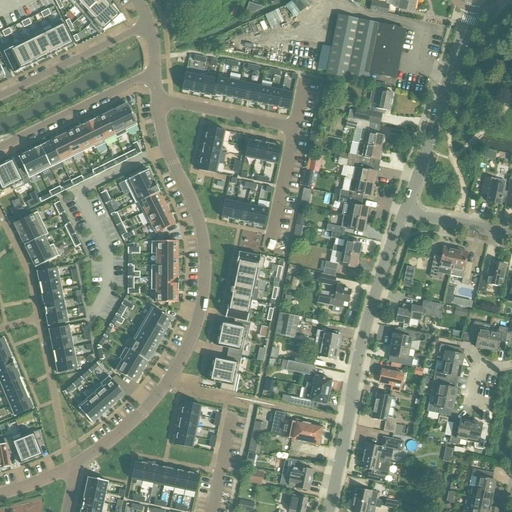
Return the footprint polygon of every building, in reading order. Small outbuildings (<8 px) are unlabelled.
[(80,0),(77,3),(85,12),(98,0),(80,0)] [(104,0),(98,0),(85,12),(92,21),(110,6),(104,0)] [(395,0),(394,8),(414,12),(415,0),(395,0)] [(372,2),(370,11),(387,14),(389,6),(372,2)] [(110,6),(92,21),(101,31),(118,16),(110,6)] [(327,66),(325,74),(325,75),(366,83),(368,73),(395,79),(405,30),(395,28),(396,25),(391,24),(390,27),(338,16),(331,47),(321,45),(318,64),(327,66)] [(63,23),(53,28),(63,49),(73,44),(63,23)] [(53,28),(43,33),(53,54),(63,49),(53,28)] [(43,33),(33,38),(43,58),(43,59),(53,54),(43,33)] [(33,38),(23,43),(33,63),(43,58),(33,38)] [(23,43),(14,47),(24,68),(33,63),(23,43)] [(14,47),(3,52),(4,52),(14,73),(13,73),(14,73),(24,68),(14,47)] [(185,73),(181,90),(192,93),(196,75),(185,73)] [(196,75),(192,93),(203,95),(207,77),(196,75)] [(207,77),(203,95),(214,97),(215,95),(214,95),(217,79),(207,77)] [(217,79),(214,95),(215,95),(225,97),(228,79),(217,77),(217,79)] [(228,79),(225,97),(235,99),(239,81),(228,79)] [(239,81),(235,99),(246,101),(250,84),(239,81)] [(250,84),(246,101),(256,104),(260,86),(250,84)] [(260,86),(256,104),(267,106),(271,88),(260,86)] [(271,88),(267,106),(278,108),(281,90),(271,88)] [(281,90),(278,108),(289,110),(292,93),(281,90)] [(370,123),(379,125),(382,110),(389,111),(392,93),(379,90),(379,91),(373,90),(370,103),(376,105),(375,112),(356,108),(355,111),(349,110),(348,119),(353,120),(370,123)] [(126,104),(115,109),(126,131),(137,126),(135,121),(136,120),(133,114),(131,113),(126,104)] [(115,109),(104,115),(115,136),(115,137),(116,139),(127,133),(126,131),(115,109)] [(94,120),(104,142),(105,141),(115,137),(115,136),(104,115),(94,120)] [(94,119),(82,125),(82,126),(83,125),(94,147),(93,147),(94,149),(106,144),(105,141),(104,142),(94,120),(94,119)] [(357,127),(362,128),(368,129),(369,130),(370,123),(353,120),(347,119),(346,127),(357,130),(357,129),(357,127)] [(82,126),(72,131),(83,152),(93,147),(94,147),(83,125),(82,126)] [(205,138),(223,142),(225,131),(207,127),(205,138)] [(358,144),(380,148),(381,149),(381,148),(380,148),(381,144),(382,144),(383,136),(367,133),(368,129),(362,128),(358,144)] [(72,131),(61,136),(72,158),(83,152),(72,131)] [(61,136),(50,141),(61,163),(72,158),(61,136)] [(205,138),(203,149),(220,152),(223,142),(205,138)] [(246,147),(244,157),(245,157),(255,160),(259,142),(249,140),(248,140),(246,147)] [(40,146),(50,168),(61,163),(50,141),(40,146)] [(259,142),(255,160),(266,162),(270,144),(259,142)] [(270,144),(266,162),(277,164),(278,159),(281,146),(270,144)] [(348,155),(347,160),(370,165),(371,159),(378,160),(380,153),(379,152),(380,148),(358,144),(356,155),(348,154),(348,155)] [(40,146),(28,152),(29,152),(40,173),(50,168),(40,146)] [(220,152),(203,149),(200,159),(218,163),(220,152)] [(29,152),(18,158),(23,168),(29,179),(40,174),(29,152)] [(130,152),(124,155),(127,160),(132,158),(130,152)] [(124,155),(119,158),(121,163),(127,160),(124,155)] [(317,173),(321,156),(312,155),(309,171),(317,173)] [(351,179),(350,180),(372,184),(373,185),(373,184),(372,184),(373,180),(374,180),(376,172),(368,171),(370,165),(347,160),(338,158),(337,164),(355,168),(352,180),(351,179)] [(216,174),(218,163),(200,159),(198,170),(216,174)] [(12,160),(1,165),(12,187),(11,187),(13,191),(25,186),(30,183),(29,179),(23,168),(17,171),(17,170),(12,160)] [(108,163),(103,166),(105,171),(111,168),(108,163)] [(1,165),(0,165),(0,192),(1,192),(11,187),(12,187),(1,165)] [(130,178),(124,182),(130,193),(154,181),(153,180),(153,181),(153,180),(148,170),(138,174),(137,174),(131,177),(130,178)] [(86,173),(81,176),(84,181),(89,179),(86,173)] [(486,202),(500,205),(504,186),(495,184),(496,179),(485,177),(481,194),(487,195),(486,202)] [(340,190),(339,196),(362,201),(363,195),(371,196),(372,189),(371,188),(372,184),(350,180),(348,191),(340,190)] [(154,181),(130,193),(135,204),(137,203),(137,202),(159,192),(154,181)] [(65,184),(59,187),(62,192),(68,189),(65,184)] [(159,192),(137,202),(137,203),(142,213),(164,203),(159,192)] [(349,217),(365,221),(366,220),(365,220),(366,216),(368,208),(360,207),(362,201),(339,196),(338,202),(348,204),(345,216),(349,217)] [(232,220),(236,202),(224,200),(221,217),(232,220)] [(246,204),(236,202),(232,220),(242,222),(246,204)] [(164,203),(142,213),(148,224),(150,223),(169,213),(164,203)] [(257,206),(246,204),(242,222),(253,224),(257,206)] [(268,209),(257,206),(253,224),(264,226),(268,209)] [(295,224),(303,226),(306,211),(299,209),(295,224)] [(25,218),(13,224),(19,235),(43,224),(37,213),(37,212),(25,218)] [(169,213),(150,223),(155,234),(171,226),(175,224),(169,213)] [(345,228),(344,229),(363,233),(365,225),(364,225),(365,221),(349,217),(345,216),(343,216),(341,227),(345,228)] [(122,223),(116,226),(119,231),(124,229),(122,223)] [(43,224),(19,235),(24,246),(44,236),(48,234),(47,231),(43,224)] [(327,225),(326,231),(343,234),(344,229),(345,228),(341,227),(327,225)] [(343,234),(326,231),(323,230),(321,236),(330,238),(342,240),(343,234)] [(44,236),(24,246),(29,256),(49,247),(49,246),(44,236)] [(332,251),(341,253),(357,256),(358,257),(358,256),(357,256),(358,252),(359,252),(361,250),(361,246),(360,245),(361,244),(344,241),(343,247),(333,245),(332,251)] [(151,242),(151,254),(156,254),(177,254),(177,242),(151,242)] [(49,247),(29,256),(35,268),(59,256),(53,244),(49,246),(49,247)] [(437,273),(450,276),(455,248),(449,247),(449,248),(443,247),(440,260),(433,259),(429,277),(436,278),(437,273)] [(455,248),(450,276),(462,278),(461,283),(468,285),(472,267),(465,265),(467,252),(461,251),(462,250),(455,248)] [(238,252),(235,265),(236,265),(257,268),(259,257),(239,253),(238,252)] [(357,256),(341,253),(339,265),(355,268),(357,261),(356,260),(357,256)] [(156,254),(156,266),(177,266),(177,254),(156,254)] [(318,267),(336,271),(337,264),(319,261),(318,267)] [(501,287),(506,265),(490,261),(487,277),(480,276),(477,292),(485,293),(487,284),(501,287)] [(236,265),(234,274),(255,279),(257,268),(236,265)] [(151,266),(151,278),(177,278),(177,266),(156,266),(151,266)] [(38,272),(37,272),(39,283),(59,279),(56,268),(38,272)] [(232,284),(231,285),(253,290),(255,279),(234,274),(232,284)] [(319,282),(334,286),(335,278),(321,275),(319,282)] [(177,278),(151,278),(151,290),(155,290),(177,290),(177,291),(178,291),(178,283),(178,278),(177,278)] [(59,279),(39,283),(41,294),(61,290),(59,279)] [(344,301),(348,302),(351,291),(343,289),(343,286),(341,285),(339,285),(339,284),(338,284),(336,284),(335,291),(332,291),(329,292),(328,296),(319,294),(317,302),(343,307),(344,301)] [(231,285),(229,296),(251,300),(253,290),(231,285)] [(61,290),(41,294),(43,304),(63,300),(61,290)] [(155,290),(155,302),(163,302),(177,303),(177,291),(177,290),(155,290)] [(227,305),(227,306),(248,311),(251,300),(229,296),(227,306),(227,305)] [(458,299),(457,305),(471,308),(472,301),(458,299)] [(63,300),(43,304),(46,315),(65,311),(63,300)] [(395,322),(408,325),(416,326),(417,320),(420,321),(423,308),(411,306),(404,305),(403,310),(398,309),(395,322)] [(227,306),(225,317),(234,319),(245,321),(246,321),(245,322),(246,322),(248,311),(227,306)] [(151,307),(145,318),(166,330),(172,319),(152,308),(151,307)] [(454,315),(466,317),(468,311),(455,309),(454,315)] [(118,310),(115,315),(121,318),(124,313),(118,310)] [(65,311),(46,315),(48,326),(67,322),(65,311)] [(275,335),(294,339),(296,332),(301,333),(302,329),(297,328),(299,317),(279,313),(275,335)] [(115,315),(112,320),(117,323),(121,318),(115,315)] [(145,318),(139,328),(160,340),(166,330),(145,318)] [(221,322),(218,334),(242,339),(245,321),(234,319),(233,325),(221,322)] [(475,348),(486,350),(489,331),(482,329),(482,324),(474,322),(469,343),(475,344),(475,348)] [(68,326),(49,330),(51,341),(70,337),(68,326)] [(489,331),(486,350),(497,352),(497,349),(503,350),(507,329),(499,327),(497,332),(489,331)] [(133,338),(133,339),(135,340),(154,351),(160,340),(139,328),(136,333),(133,338)] [(392,334),(390,345),(409,349),(410,342),(416,342),(418,333),(397,329),(396,335),(392,334)] [(317,331),(315,344),(338,348),(337,347),(339,346),(340,342),(339,341),(340,336),(317,331)] [(218,334),(216,346),(228,348),(227,354),(238,356),(242,339),(218,334)] [(70,337),(51,341),(53,352),(73,348),(70,337)] [(129,350),(148,361),(154,351),(135,340),(129,350)] [(338,348),(315,344),(311,358),(318,359),(318,357),(335,360),(336,356),(337,355),(338,351),(337,349),(338,348)] [(444,355),(442,362),(461,366),(463,355),(460,355),(461,349),(440,344),(438,353),(444,355)] [(409,349),(390,345),(388,356),(391,357),(390,363),(411,367),(413,359),(408,356),(409,349)] [(7,348),(0,351),(0,363),(11,358),(7,348)] [(73,348),(53,352),(55,362),(75,358),(73,348)] [(121,354),(118,359),(120,360),(121,360),(142,371),(147,363),(148,361),(129,350),(125,348),(121,354)] [(213,357),(211,369),(234,374),(238,356),(227,354),(225,360),(213,357)] [(287,361),(309,366),(309,365),(310,359),(286,354),(285,360),(287,361)] [(11,358),(0,363),(0,374),(16,368),(11,358)] [(75,358),(55,362),(57,373),(75,370),(77,370),(75,358)] [(120,360),(114,370),(135,382),(142,371),(121,360),(120,360)] [(309,366),(287,361),(285,370),(310,376),(311,374),(314,374),(315,367),(309,365),(309,366)] [(435,370),(433,378),(454,382),(456,377),(459,377),(461,366),(442,362),(441,369),(435,370)] [(16,368),(0,374),(0,382),(1,386),(20,378),(16,368)] [(211,369),(208,381),(220,383),(219,389),(231,392),(234,374),(211,369)] [(390,391),(399,393),(402,379),(396,377),(396,373),(381,370),(379,383),(391,385),(390,391)] [(104,380),(100,384),(101,385),(102,385),(116,402),(125,394),(109,376),(104,380)] [(306,383),(305,388),(328,393),(329,387),(331,387),(331,382),(330,381),(331,380),(313,376),(311,384),(306,383)] [(20,378),(1,386),(5,396),(24,388),(20,378)] [(437,389),(435,396),(454,400),(456,389),(453,388),(454,382),(433,378),(432,386),(437,389)] [(101,385),(93,392),(108,409),(116,402),(102,385),(101,385)] [(24,388),(5,396),(10,406),(28,398),(24,388)] [(328,393),(305,388),(304,388),(302,399),(289,396),(288,404),(315,409),(316,402),(326,404),(326,403),(327,402),(328,398),(327,397),(328,393)] [(93,392),(85,399),(100,416),(108,409),(93,392)] [(376,393),(374,406),(388,409),(391,397),(376,393)] [(454,400),(435,396),(430,395),(426,412),(447,416),(449,410),(452,411),(454,400)] [(28,398),(10,406),(14,416),(33,408),(28,398)] [(85,399),(77,407),(80,410),(80,412),(84,417),(86,417),(91,423),(100,416),(85,399)] [(183,402),(181,413),(199,417),(201,405),(183,402)] [(388,409),(374,406),(371,418),(385,421),(383,431),(393,433),(395,424),(396,420),(386,418),(388,409)] [(291,440),(318,446),(322,426),(308,423),(308,422),(295,420),(295,422),(283,420),(285,414),(275,411),(270,435),(291,439),(291,440)] [(181,413),(179,424),(196,428),(199,417),(181,413)] [(459,440),(466,441),(470,422),(459,420),(459,423),(453,422),(449,443),(457,445),(459,440)] [(255,422),(248,451),(259,453),(265,424),(255,422)] [(470,422),(466,441),(474,443),(474,448),(482,450),(487,429),(481,428),(481,424),(470,422)] [(179,424),(177,434),(194,438),(196,428),(179,424)] [(395,424),(393,433),(400,435),(402,426),(395,424)] [(22,437),(31,460),(42,455),(37,443),(43,441),(39,431),(38,430),(32,433),(22,437)] [(11,436),(3,439),(5,443),(5,444),(7,455),(15,452),(20,464),(31,460),(22,437),(21,432),(20,433),(19,433),(11,436)] [(177,434),(174,445),(192,449),(194,438),(177,434)] [(363,455),(363,456),(378,460),(378,463),(383,464),(383,463),(390,465),(391,462),(399,464),(400,460),(392,458),(392,459),(385,458),(386,453),(392,455),(393,449),(401,451),(403,442),(383,437),(381,445),(381,447),(366,444),(364,450),(363,450),(362,454),(363,455)] [(5,444),(0,444),(0,468),(5,468),(10,467),(10,466),(9,466),(9,462),(7,455),(5,444)] [(378,460),(363,456),(363,457),(361,458),(361,462),(362,463),(360,468),(379,472),(380,471),(382,471),(383,464),(378,463),(378,460)] [(288,461),(275,458),(274,465),(286,467),(287,466),(287,461),(288,461)] [(133,471),(131,479),(142,481),(146,464),(135,461),(133,471)] [(146,464),(142,481),(153,484),(156,466),(146,464)] [(156,466),(153,484),(163,486),(167,468),(156,466)] [(283,469),(281,475),(311,481),(313,470),(298,467),(298,468),(291,467),(290,471),(283,469)] [(167,468),(163,486),(174,488),(177,470),(167,468)] [(177,470),(174,488),(185,490),(188,473),(177,470)] [(248,482),(260,485),(263,473),(251,470),(248,482)] [(472,470),(469,486),(502,493),(503,489),(494,487),(495,481),(491,480),(493,474),(472,470)] [(188,473),(185,490),(195,493),(199,475),(188,473)] [(372,481),(383,483),(385,476),(373,474),(372,481)] [(311,481),(281,475),(280,484),(294,487),(294,488),(308,491),(311,481)] [(88,477),(85,489),(105,493),(107,482),(88,477)] [(469,486),(466,496),(491,501),(492,495),(501,497),(502,493),(469,486)] [(353,495),(352,501),(369,504),(369,506),(373,507),(374,507),(379,508),(380,505),(390,507),(395,508),(397,501),(385,499),(381,500),(375,499),(377,492),(356,488),(355,495),(353,495)] [(85,489),(83,499),(103,503),(105,493),(85,489)] [(292,495),(288,511),(304,511),(307,499),(301,497),(300,497),(292,495)] [(466,496),(464,506),(492,511),(497,511),(498,509),(489,507),(491,501),(466,496)] [(83,499),(81,510),(91,511),(100,511),(103,503),(83,499)] [(369,504),(352,501),(351,505),(352,506),(350,511),(371,511),(372,511),(373,507),(369,506),(369,504)]
